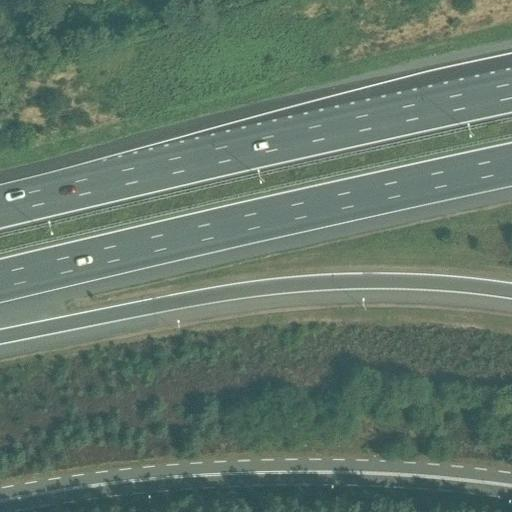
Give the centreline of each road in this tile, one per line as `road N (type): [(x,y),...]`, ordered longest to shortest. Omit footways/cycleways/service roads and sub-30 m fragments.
road 1 (motorway): [(511,91),(0,209)]
road 2 (motorway): [(0,281),(511,165)]
road 3 (motorway): [(0,333),(297,283),(392,279),(511,293)]
road 4 (tertiary): [(511,487),(247,474),(0,502)]
